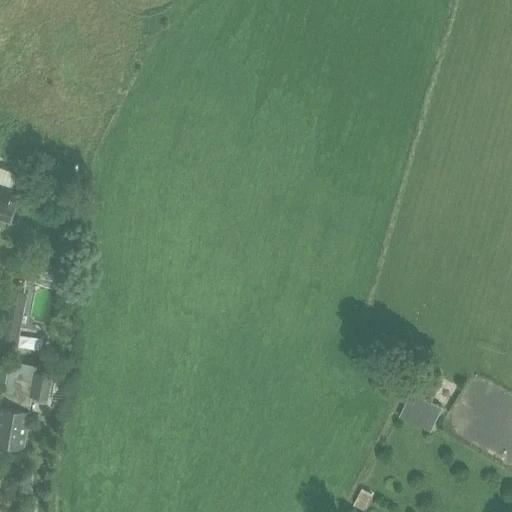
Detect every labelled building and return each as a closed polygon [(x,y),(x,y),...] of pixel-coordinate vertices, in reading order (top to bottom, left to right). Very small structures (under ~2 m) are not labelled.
[(9,221),(19,190),(0,183),(0,211),(2,212),(0,218),(9,221)] [(0,351),(15,354),(27,292),(8,289),(1,327),(0,333),(0,351)] [(0,442),(22,446),(30,396),(46,399),(50,374),(41,372),(41,367),(38,365),(8,360),(3,389),(0,388),(0,442)] [(431,397),(442,374),(431,369),(420,392),(431,397)] [(400,415),(430,430),(442,407),(411,392),(400,415)] [(354,504),(363,508),(369,496),(360,491),(354,504)]
